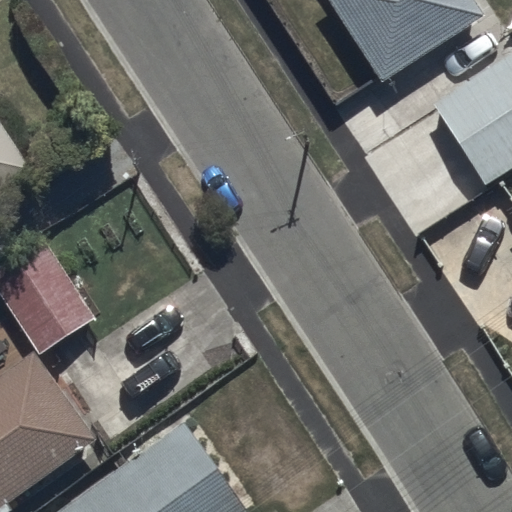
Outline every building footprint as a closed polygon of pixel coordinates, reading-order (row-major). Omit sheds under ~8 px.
[(488,10),(481,0),(331,0),(383,78),(488,10)] [(511,32),(511,49),(433,100),(485,181),(511,163),(511,10),(502,17),(511,32)] [(0,190),(38,164),(0,110),(0,190)] [(98,313),(47,233),(0,262),(0,278),(44,347),(98,313)] [(11,498),(99,433),(34,345),(0,370),(0,511),(5,511),(16,504),(11,498)] [(256,511),(260,509),(187,410),(50,511),(256,511)]
